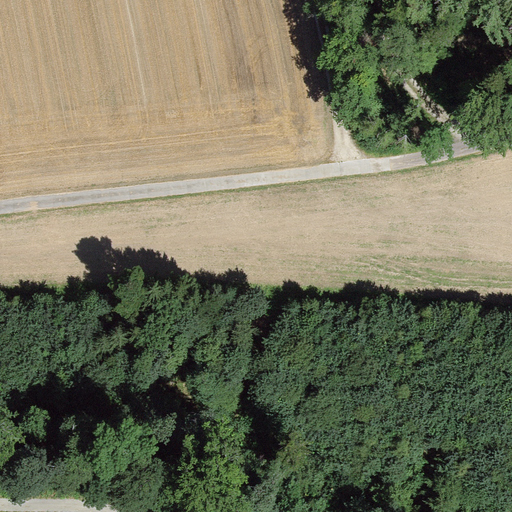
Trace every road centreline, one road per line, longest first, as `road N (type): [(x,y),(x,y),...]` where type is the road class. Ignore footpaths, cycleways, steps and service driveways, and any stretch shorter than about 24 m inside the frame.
road 1 (track): [(0,208),(390,164),(511,140)]
road 2 (track): [(485,147),(403,83),(384,0)]
road 3 (track): [(350,169),(309,0)]
